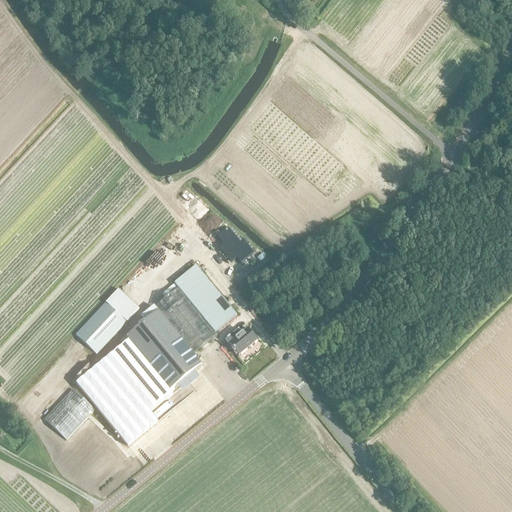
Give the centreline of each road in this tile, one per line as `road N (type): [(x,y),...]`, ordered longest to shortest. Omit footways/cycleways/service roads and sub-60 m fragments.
road 1 (tertiary): [(284,364),(340,309),(420,205),(511,53)]
road 2 (track): [(0,1),(196,242)]
road 3 (tertiary): [(100,511),(284,364)]
road 4 (track): [(308,34),(214,156),(165,198)]
road 5 (track): [(511,305),(355,455)]
road 6 (residential): [(403,511),(284,364)]
